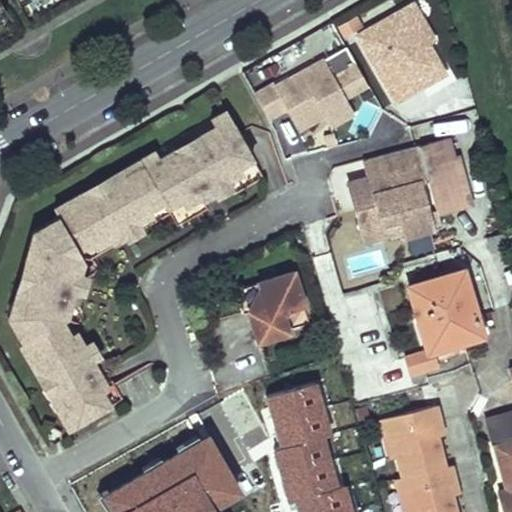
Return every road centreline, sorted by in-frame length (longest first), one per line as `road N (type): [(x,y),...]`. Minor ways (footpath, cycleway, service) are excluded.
road 1 (residential): [(407,134),(328,157),(294,209),(180,263),(166,293),(184,354),(177,393),(32,480)]
road 2 (tertiary): [(0,149),(242,0)]
road 3 (residential): [(490,511),(460,385)]
